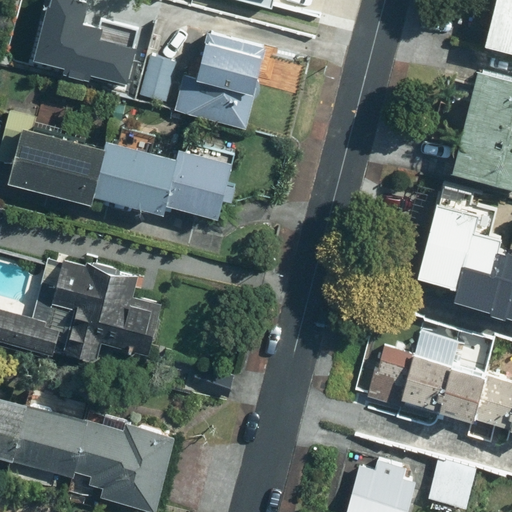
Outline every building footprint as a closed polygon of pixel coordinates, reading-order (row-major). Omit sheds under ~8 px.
[(52,0),(37,57),(66,65),(65,72),(87,78),(89,71),(127,81),(140,34),(85,19),(89,0),(52,0)] [(241,0),(277,9),(279,0),(241,0)] [(511,0),(496,0),(485,46),(511,53),(511,0)] [(271,81),(257,77),(264,50),(203,35),(193,74),(184,72),(175,108),(245,126),(252,99),(265,102),(271,81)] [(178,59),(153,53),(144,93),(168,99),(178,59)] [(511,186),(511,79),(479,71),(453,171),(511,186)] [(106,147),(22,125),(8,179),(91,201),(93,194),(164,213),(166,205),(220,220),(225,200),(233,203),(238,182),(229,179),(237,150),(195,138),(193,149),(182,146),(180,156),(108,137),(106,147)] [(507,311),(511,299),(511,257),(500,254),(505,239),(477,230),(481,216),(440,203),(416,276),(458,289),(456,295),(507,311)] [(65,259),(59,286),(44,282),(36,318),(0,310),(0,337),(55,349),(98,359),(101,343),(150,353),(161,301),(134,296),(139,275),(65,259)] [(511,382),(384,345),(369,397),(401,406),(404,398),(511,428),(511,382)] [(233,371),(198,363),(192,385),(227,394),(233,371)] [(0,396),(0,456),(73,475),(69,488),(86,493),(89,482),(105,486),(102,497),(158,511),(177,434),(134,423),(131,437),(106,431),(108,424),(0,396)] [(475,465),(441,458),(431,502),(466,509),(475,465)] [(408,511),(416,482),(404,479),(408,467),(377,459),(374,471),(362,467),(349,511),(408,511)]
